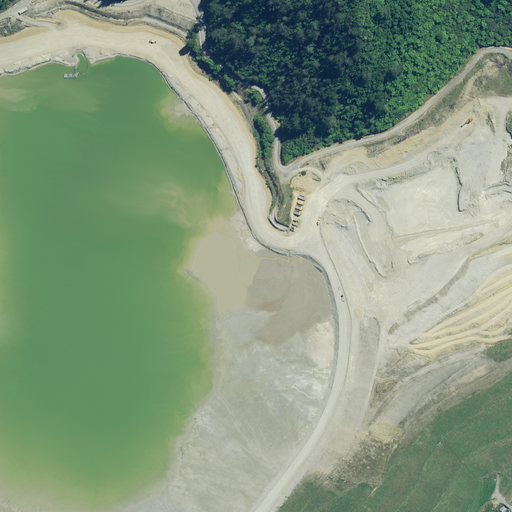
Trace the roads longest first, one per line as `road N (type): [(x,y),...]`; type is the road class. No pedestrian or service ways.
road 1 (track): [(0,64),(72,41),(140,48),(166,64),(221,140),(259,231),(286,244),(314,244),(336,266),(347,333),(337,397),(262,511)]
road 2 (track): [(191,0),(209,55),(264,95),(280,167),(398,126),(425,105)]
road 3 (track): [(326,252),(350,259),(370,303),(417,276),(469,170),(458,147),(435,144)]
road 4 (track): [(314,244),(317,212),(342,182),(410,159),(477,105),(511,99)]
road 5 (track): [(370,303),(415,300),(461,254),(511,231)]
